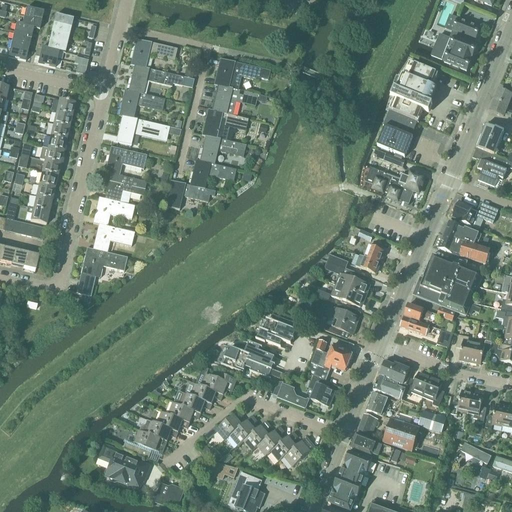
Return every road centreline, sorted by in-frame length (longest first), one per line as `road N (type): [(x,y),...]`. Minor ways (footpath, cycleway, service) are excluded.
road 1 (residential): [(29,285),(47,289),(58,280),(104,92)]
road 2 (residential): [(155,472),(234,410),(255,405),(346,440)]
road 3 (residential): [(179,172),(208,48),(119,27)]
road 4 (residential): [(382,351),(449,182)]
road 5 (residential): [(449,182),(511,28)]
road 6 (residential): [(511,392),(382,351)]
